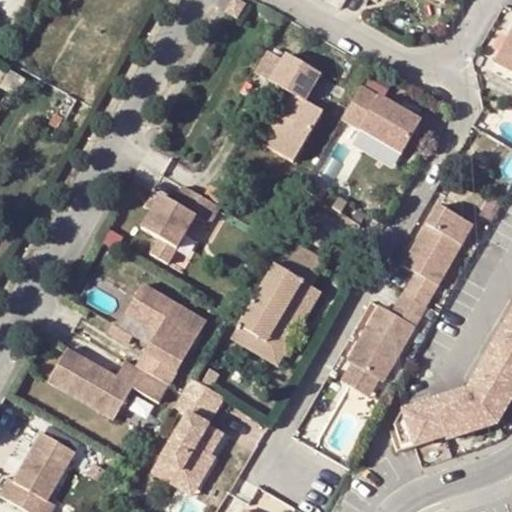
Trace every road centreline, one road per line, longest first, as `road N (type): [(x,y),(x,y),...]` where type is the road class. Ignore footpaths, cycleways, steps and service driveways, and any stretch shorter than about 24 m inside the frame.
road 1 (residential): [(441,77),(461,95),(463,121),(271,454),(310,479)]
road 2 (residential): [(0,345),(192,0)]
road 3 (residential): [(292,0),(441,77)]
road 4 (residential): [(395,511),(511,460)]
